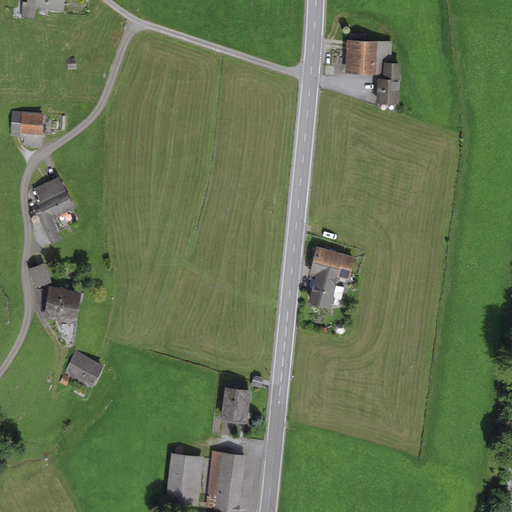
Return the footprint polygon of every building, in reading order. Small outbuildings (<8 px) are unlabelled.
[(31,17),(32,3),(59,6),(60,0),(27,0),(27,3),(24,2),(22,16),(31,17)] [(385,72),(386,64),(389,64),(390,42),(365,41),(365,34),(350,33),(349,70),(385,72)] [(67,59),(69,69),(76,68),(74,58),(67,59)] [(379,79),(378,100),(397,100),(398,64),(389,64),(386,64),(385,72),(385,80),(379,79)] [(25,136),(25,144),(40,145),(42,114),(13,112),(12,130),(21,130),(21,136),(25,136)] [(39,206),(40,207),(31,211),(32,224),(41,220),(43,226),(45,225),(53,241),(60,237),(50,217),(73,206),(57,177),(50,181),(35,189),(39,197),(36,199),(39,206)] [(316,279),(335,284),(337,274),(348,277),(353,258),(318,249),(311,273),(317,274),(316,279)] [(31,269),(36,285),(49,280),(43,265),(31,269)] [(344,287),(334,284),(335,284),(316,279),(316,280),(313,279),(310,291),(313,291),(311,300),(329,305),(329,303),(339,305),(344,287)] [(49,290),(46,302),(74,307),(77,290),(54,286),(53,290),(49,290)] [(72,318),(74,307),(46,302),(44,313),(72,318)] [(73,375),(91,384),(100,365),(76,352),(69,365),(76,369),(73,375)] [(66,371),(73,375),(76,369),(69,365),(66,371)] [(68,377),(65,384),(71,386),(74,379),(68,377)] [(242,419),(244,404),(248,404),(249,391),(248,391),(248,385),(230,383),(229,388),(227,388),(223,417),(242,419)] [(217,504),(216,511),(237,511),(245,456),(213,452),(207,503),(217,504)] [(173,454),(168,499),(197,502),(198,492),(193,492),(197,457),(173,454)] [(193,492),(198,492),(202,458),(197,457),(193,492)]
